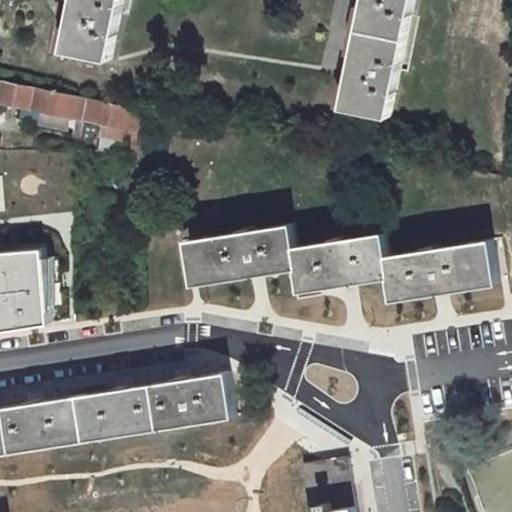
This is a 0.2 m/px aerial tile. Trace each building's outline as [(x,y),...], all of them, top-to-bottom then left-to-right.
[(75,0),(66,49),(112,57),(123,0),(75,0)] [(366,0),(345,106),(391,116),(414,0),(366,0)] [(6,81),(1,102),(31,108),(35,87),(6,81)] [(35,87),(31,108),(137,130),(141,109),(35,87)] [(133,136),(133,177),(144,178),(143,137),(133,136)] [(133,177),(134,191),(144,192),(144,178),(133,177)] [(32,222),(62,223),(63,200),(32,199),(32,222)] [(295,222),(190,240),(197,283),(302,266),(306,292),(394,277),(398,298),(500,281),(493,238),(391,254),(387,232),(299,246),(295,222)] [(0,249),(0,330),(52,320),(45,246),(0,249)] [(230,371),(0,406),(0,452),(238,415),(230,371)] [(355,511),(347,455),(302,463),(310,511),(355,511)]
